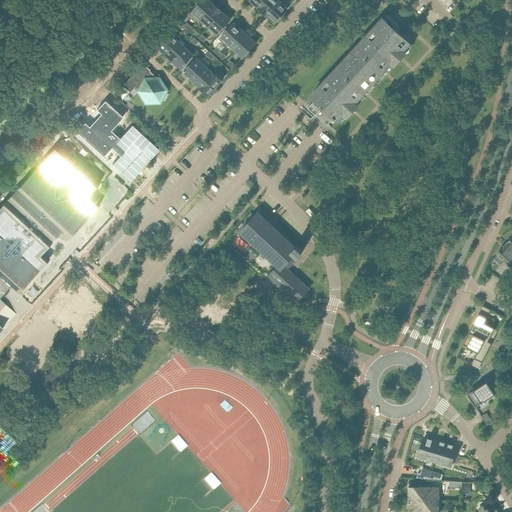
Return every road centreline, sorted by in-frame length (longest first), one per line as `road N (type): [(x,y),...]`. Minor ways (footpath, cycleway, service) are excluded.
road 1 (tertiary): [(511,56),(490,162),(398,358)]
road 2 (residential): [(204,111),(202,126),(321,244),(334,289),(323,343)]
road 3 (tertiary): [(418,367),(511,122)]
road 4 (unclassified): [(323,343),(306,382),(327,439),(322,511)]
road 5 (residential): [(462,281),(511,166)]
